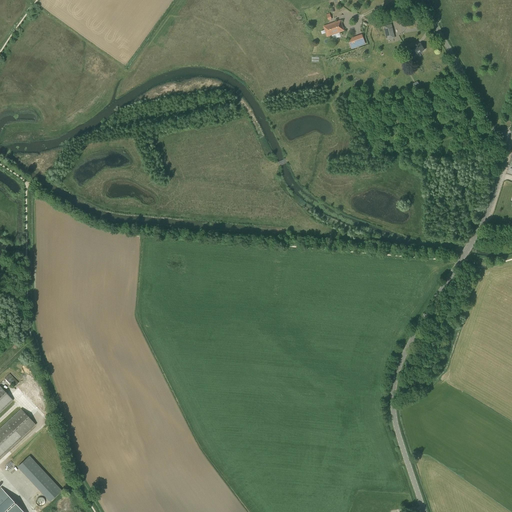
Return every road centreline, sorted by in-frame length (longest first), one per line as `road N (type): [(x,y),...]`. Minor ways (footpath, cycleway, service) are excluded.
road 1 (tertiary): [(425,511),(390,405),(394,368),(485,218),(511,135)]
road 2 (unclassified): [(511,135),(490,127),(421,0)]
